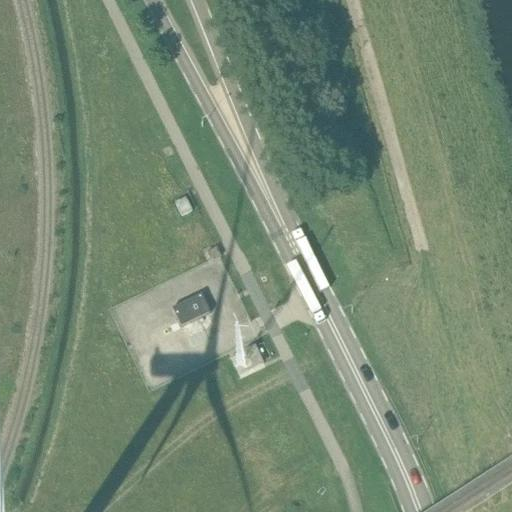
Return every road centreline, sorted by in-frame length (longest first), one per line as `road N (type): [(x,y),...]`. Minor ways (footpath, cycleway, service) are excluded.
road 1 (tertiary): [(420,511),(252,165)]
road 2 (track): [(415,253),(349,0)]
road 3 (tertiary): [(153,0),(198,87),(252,165)]
road 4 (tertiary): [(252,165),(196,0)]
